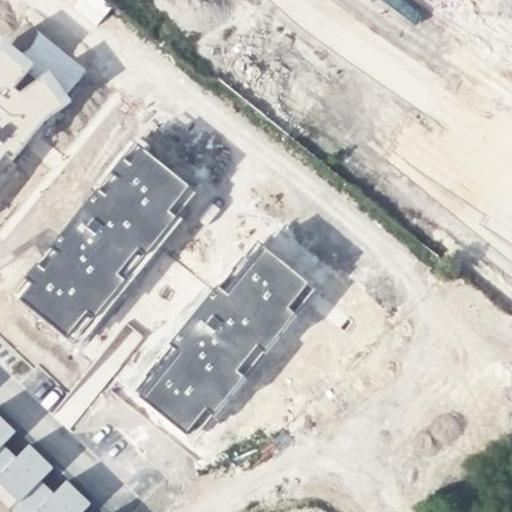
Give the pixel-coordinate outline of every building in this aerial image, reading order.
[(0,178),(88,72),(22,18),(0,44),(0,178)] [(80,348),(202,194),(136,142),(14,297),(80,348)] [(192,442),(319,291),(259,241),(132,391),(192,442)] [(66,428),(90,404),(78,391),(53,414),(66,428)] [(0,448),(16,432),(0,416),(0,448)] [(0,498),(13,511),(54,468),(31,447),(16,432),(0,448),(0,498)] [(13,511),(84,511),(91,504),(68,482),(54,468),(13,511)]
